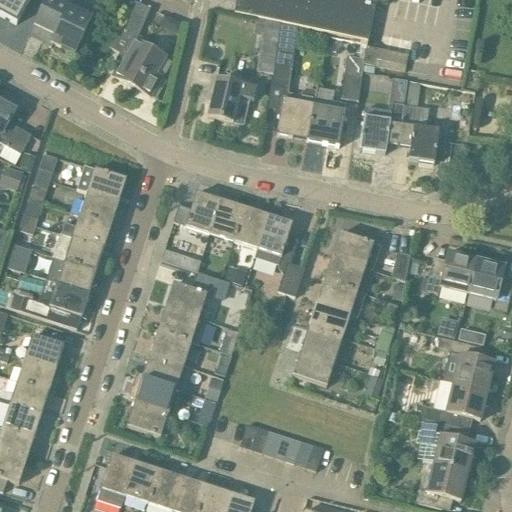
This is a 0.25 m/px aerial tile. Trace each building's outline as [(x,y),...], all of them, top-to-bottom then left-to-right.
[(0,0),(0,17),(16,26),(30,0),(0,0)] [(46,0),(37,20),(57,29),(50,45),(75,57),(91,22),(66,10),(67,9),(61,6),(63,0),(46,0)] [(237,0),(235,15),(260,20),(280,24),(365,42),(373,3),(356,0),(237,0)] [(110,51),(123,58),(112,79),(151,100),(162,80),(156,77),(165,60),(136,44),(150,12),(131,3),(110,51)] [(280,24),(260,20),(258,36),(268,41),(265,57),(264,57),(261,74),(272,76),(279,28),(280,24)] [(279,28),(272,76),(273,76),(271,89),(288,91),(297,32),(279,28)] [(361,76),(362,68),(408,72),(409,53),(368,49),(367,59),(348,58),(347,75),(361,76)] [(345,77),(341,100),(358,103),(361,79),(345,77)] [(216,82),(207,120),(244,128),(249,103),(253,104),(256,91),(216,82)] [(275,139),(306,144),(315,93),(306,92),(299,97),(285,95),(285,94),(283,94),(282,102),(275,139)] [(315,93),(306,144),(338,150),(345,114),(314,108),(316,93),(315,93)] [(0,137),(0,138),(0,145),(4,148),(2,153),(8,156),(10,151),(20,157),(31,138),(8,125),(15,113),(4,107),(5,104),(0,100),(0,137)] [(404,108),(391,106),(388,124),(365,121),(365,120),(364,119),(359,154),(360,155),(360,153),(385,157),(386,147),(397,149),(404,108)] [(404,108),(397,149),(409,151),(408,163),(432,167),(432,168),(434,168),(439,133),(437,133),(425,132),(428,112),(427,111),(426,117),(416,116),(417,110),(404,108)] [(4,169),(0,182),(0,188),(17,194),(23,175),(4,169)] [(50,183),(53,175),(38,171),(36,179),(50,183)] [(86,195),(119,205),(126,182),(94,172),(86,195)] [(50,183),(36,179),(28,202),(43,206),(50,183)] [(79,218),(111,229),(119,205),(86,195),(79,218)] [(184,230),(209,238),(220,203),(195,196),(190,212),(178,208),(173,224),(185,228),(184,230)] [(220,203),(209,238),(233,245),(244,211),(220,203)] [(244,211),(233,245),(257,253),(260,241),(267,219),(244,211)] [(21,225),(35,230),(38,221),(23,217),(21,225)] [(111,229),(79,218),(71,241),(60,237),(60,238),(104,252),(111,229)] [(267,219),(260,241),(257,253),(254,261),(278,269),(292,226),(267,219)] [(21,225),(18,233),(33,238),(35,230),(21,225)] [(372,273),(380,249),(339,236),(331,260),(372,273)] [(52,260),(96,274),(104,252),(60,238),(52,260)] [(407,282),(411,257),(399,255),(395,280),(407,282)] [(475,261),(447,255),(443,270),(431,267),(424,294),(437,297),(438,291),(466,297),(475,261)] [(192,274),(196,262),(180,257),(176,269),(192,274)] [(45,283),(89,298),(96,274),(52,260),(45,283)] [(372,273),(331,260),(324,283),(357,295),(365,271),(372,273)] [(475,261),(466,297),(495,305),(493,313),(506,316),(511,290),(511,288),(500,286),(505,269),(475,261)] [(6,271),(21,276),(23,267),(9,262),(6,271)] [(278,294),(287,297),(295,299),(303,271),(287,266),(278,294)] [(228,271),(225,283),(242,289),(246,277),(228,271)] [(81,321),(89,298),(45,283),(38,304),(7,294),(3,309),(45,322),(58,326),(62,315),(81,321)] [(357,295),(324,283),(316,307),(350,318),(360,321),(365,307),(354,303),(357,295)] [(165,311),(199,322),(207,297),(173,286),(165,311)] [(350,318),(316,307),(308,331),(342,342),(350,318)] [(157,334),(191,345),(199,348),(206,324),(199,322),(165,311),(157,334)] [(456,340),(461,322),(443,318),(439,336),(456,340)] [(342,342),(308,331),(300,354),(334,365),(342,342)] [(457,342),(469,345),(472,334),(460,331),(457,342)] [(226,378),(237,336),(228,333),(217,376),(226,378)] [(149,358),(183,369),(191,345),(157,334),(149,358)] [(24,361),(56,371),(63,348),(31,338),(24,361)] [(453,386),(487,394),(494,366),(479,362),(481,351),(455,344),(452,356),(460,358),(453,386)] [(334,365),(300,354),(292,379),(326,390),(334,365)] [(142,382),(183,395),(183,394),(176,392),(183,369),(149,358),(142,382)] [(17,384),(48,394),(56,371),(24,361),(17,384)] [(370,379),(365,397),(377,401),(382,383),(370,379)] [(134,405),(168,416),(175,418),(183,395),(142,382),(134,405)] [(9,407),(41,417),(48,394),(17,384),(9,407)] [(435,424),(462,431),(465,419),(480,423),(487,394),(453,386),(446,415),(422,409),(419,421),(435,424)] [(134,405),(126,429),(160,440),(168,416),(134,405)] [(2,430),(34,441),(41,417),(9,407),(2,430)] [(212,418),(200,414),(196,426),(208,430),(212,418)] [(422,464),(467,475),(474,447),(459,443),(462,431),(435,424),(419,421),(420,421),(417,433),(423,435),(420,447),(426,448),(423,463),(422,463),(422,464)] [(258,430),(247,427),(239,450),(250,453),(258,430)] [(0,436),(0,455),(26,464),(34,441),(2,430),(0,436)] [(261,457),(269,434),(258,430),(250,453),(261,457)] [(271,460),(279,437),(269,434),(261,457),(271,460)] [(283,464),(290,441),(279,437),(271,460),(283,464)] [(293,468),(301,444),(290,441),(283,464),(293,468)] [(304,471),(311,448),(301,444),(293,468),(304,471)] [(311,448),(304,471),(316,475),(323,452),(311,448)] [(19,487),(26,464),(0,455),(0,494),(3,495),(7,483),(19,487)] [(97,503),(120,511),(134,465),(111,458),(100,492),(97,503)] [(373,475),(382,478),(385,467),(376,464),(373,475)] [(422,464),(433,467),(426,495),(418,493),(415,505),(441,511),(445,500),(460,504),(467,475),(422,464)] [(134,465),(120,511),(121,511),(124,500),(147,507),(158,473),(134,465)] [(158,473),(147,507),(162,511),(171,511),(182,481),(158,473)] [(182,481),(171,511),(197,511),(205,488),(182,481)] [(205,488),(197,511),(223,511),(229,496),(205,488)] [(229,496),(223,511),(251,511),(254,504),(229,496)]
